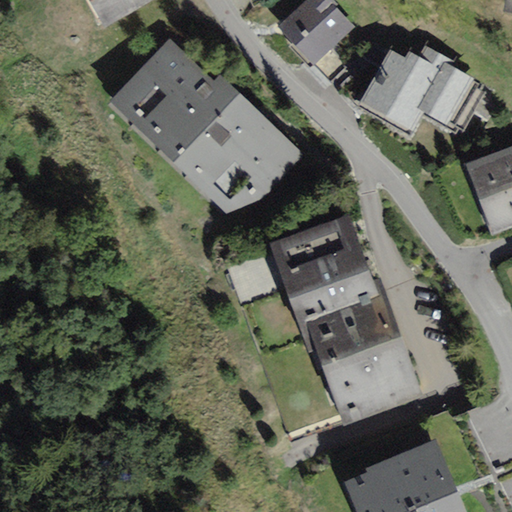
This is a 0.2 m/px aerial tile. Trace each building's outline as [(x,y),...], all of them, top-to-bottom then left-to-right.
[(149,0),(75,0),(91,35),(153,7),(149,0)] [(307,0),(292,0),(257,37),(295,75),(339,30),(307,0)] [(511,0),(489,0),(487,16),(511,19),(511,0)] [(164,43),(105,105),(215,221),(261,202),(296,159),(164,43)] [(380,51),(342,109),(409,146),(420,128),(455,144),(484,91),(441,71),(443,67),(412,50),(407,59),(396,52),(393,58),(380,51)] [(511,148),(457,168),(482,242),(511,231),(511,148)] [(333,221),(251,246),(290,358),(295,356),(325,431),(411,400),(365,285),(356,288),(333,221)] [(456,511),(427,442),(328,484),(340,511),(456,511)]
